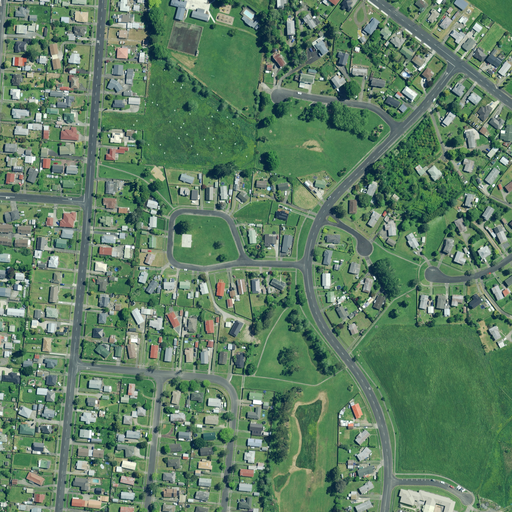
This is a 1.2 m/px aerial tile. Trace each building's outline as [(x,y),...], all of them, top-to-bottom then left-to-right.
[(126,0),(121,0),(121,2),(118,2),(118,8),(120,8),(120,10),(129,11),(129,6),(126,6),(126,0)] [(353,2),(350,0),(344,0),(341,4),(343,6),(342,8),(344,9),(346,7),(348,9),(347,10),(349,12),(352,8),(350,6),(353,2)] [(428,5),(421,0),(418,0),(415,4),(420,8),(418,10),(422,13),(428,5)] [(468,4),(462,0),(456,0),(454,3),(463,11),(468,4)] [(183,8),(177,6),(173,17),(180,19),(183,8)] [(27,7),(19,7),(19,11),(16,11),(15,16),(26,17),(26,13),(29,13),(29,10),(26,10),(27,7)] [(195,10),(191,9),(189,15),(206,20),(208,11),(196,7),(195,10)] [(430,12),(432,14),(428,20),(432,23),(439,14),(439,13),(432,8),(430,12)] [(88,12),(75,12),(75,20),(76,20),(76,21),(88,22),(88,12)] [(258,25),(242,12),(238,17),(253,30),(258,25)] [(316,26),(308,14),(303,18),(306,24),(307,23),(311,29),(316,26)] [(452,21),(446,16),(439,26),(445,30),(452,21)] [(468,20),(463,16),(459,21),(461,23),(462,22),(464,24),(468,20)] [(380,22),(374,18),(369,24),(368,24),(364,30),(371,35),(380,22)] [(482,28),(476,23),(473,28),(479,33),(482,28)] [(26,34),(27,26),(17,25),(17,33),(26,34)] [(87,27),(74,26),(74,31),(75,31),(75,35),(84,36),(85,30),(87,31),(87,27)] [(388,29),(384,26),(380,33),(384,36),(383,38),(386,40),(392,32),(388,30),(388,29)] [(459,34),(454,30),(450,34),(456,40),(455,41),(458,44),(467,33),(463,29),(459,34)] [(400,40),(396,36),(394,39),(393,38),(390,41),(399,48),(405,41),(401,38),(400,40)] [(465,41),(466,42),(462,47),(468,51),(475,42),(469,36),(467,39),(465,41)] [(325,45),(321,38),(317,41),(318,43),(314,46),(317,50),(319,49),(323,55),(328,51),(325,45)] [(27,42),(16,41),(15,52),(21,52),(21,51),(26,51),(27,42)] [(57,56),(58,56),(57,54),(58,54),(56,44),(49,45),(51,55),(52,55),(52,59),(54,70),(61,68),(60,63),(59,58),(58,58),(57,56)] [(405,57),(407,58),(402,64),(405,67),(411,59),(413,57),(411,55),(413,52),(409,49),(409,50),(404,46),(400,51),(406,56),(405,57)] [(484,51),(477,46),(473,51),(476,53),(474,56),(477,59),(477,58),(482,62),(487,56),(482,53),(484,51)] [(130,49),(118,48),(117,58),(127,58),(128,53),(130,53),(130,49)] [(349,54),(339,52),(337,57),(340,58),(339,64),(345,65),(349,54)] [(79,54),(70,53),(70,59),(68,59),(67,63),(80,64),(80,58),(79,57),(79,54)] [(281,56),(279,53),(273,57),(281,68),(287,63),(281,56)] [(502,62),(491,54),(486,60),(492,64),(497,68),(502,62)] [(428,62),(426,60),(419,55),(417,57),(415,56),(412,60),(421,67),(421,66),(423,68),(428,62)] [(27,58),(13,57),(13,65),(24,66),(24,65),(26,65),(27,58)] [(511,66),(506,62),(498,72),(504,77),(506,75),(504,74),(511,66)] [(123,66),(114,65),(114,68),(112,68),(112,75),(122,75),(123,66)] [(367,69),(353,68),(352,75),(358,76),(358,75),(366,76),(367,69)] [(431,71),(427,68),(422,75),(427,79),(426,80),(428,82),(433,75),(430,72),(431,71)] [(23,75),(14,74),(14,78),(12,78),(12,83),(13,83),(13,85),(20,85),(20,82),(22,82),(23,75)] [(314,76),(301,74),(300,81),(313,83),(314,76)] [(73,75),(69,75),(69,82),(71,82),(71,91),(73,91),(73,88),(79,88),(79,77),(73,77),(73,75)] [(339,79),(336,76),(331,79),(335,85),(333,86),(336,89),(346,82),(343,77),(339,79)] [(386,81),(373,78),(371,85),(376,86),(377,86),(384,88),(386,81)] [(118,82),(111,79),(107,88),(111,89),(114,87),(117,92),(122,89),(118,82)] [(465,87),(460,84),(456,88),(455,87),(452,91),(460,97),(463,93),(462,92),(465,87)] [(417,95),(406,86),(402,92),(413,100),(417,95)] [(20,90),(11,89),(10,95),(13,95),(12,99),(19,99),(20,90)] [(63,96),(64,96),(66,99),(65,99),(64,102),(58,102),(57,107),(67,108),(67,106),(71,107),(71,101),(74,101),(74,96),(67,96),(67,94),(63,93),(63,92),(51,91),(50,96),(63,97),(63,96)] [(473,92),(468,99),(465,102),(467,103),(469,100),(476,105),(481,98),(473,92)] [(400,102),(388,96),(386,102),(397,108),(400,102)] [(407,108),(403,104),(399,109),(403,113),(407,108)] [(492,111),(486,107),(483,110),(479,108),(475,113),(479,116),(477,119),(484,123),(492,111)] [(29,110),(12,109),(12,115),(13,115),(13,118),(20,118),(21,115),(29,116),(29,110)] [(75,113),(71,112),(71,113),(64,113),(64,120),(65,120),(65,122),(74,122),(74,117),(75,117),(75,113)] [(456,116),(450,112),(443,122),(448,126),(456,116)] [(499,122),(493,118),(489,123),(498,130),(504,121),(501,119),(499,122)] [(511,127),(511,125),(506,125),(506,131),(501,130),(500,139),(504,139),(503,140),(511,141),(511,137),(511,128),(511,127)] [(22,126),(16,126),(16,129),(15,129),(14,134),(28,135),(28,129),(22,129),(22,126)] [(77,127),(71,127),(71,130),(65,130),(65,131),(61,131),(61,139),(78,140),(79,134),(76,134),(77,127)] [(476,147),(473,130),(466,131),(467,138),(469,148),(476,147)] [(123,133),(113,133),(112,138),(111,138),(110,142),(121,143),(121,137),(123,138),(123,133)] [(16,144),(5,144),(5,152),(16,152),(16,144)] [(75,144),(66,145),(66,146),(60,146),(60,155),(75,154),(75,144)] [(129,147),(120,147),(119,150),(110,149),(109,154),(106,154),(106,159),(115,160),(115,153),(125,153),(125,151),(128,151),(129,147)] [(496,152),(492,149),(487,155),(491,158),(496,152)] [(23,156),(25,157),(25,162),(31,163),(31,164),(33,164),(33,162),(33,161),(35,161),(35,157),(26,156),(21,156),(21,157),(23,157),(23,156)] [(17,158),(7,157),(6,161),(8,161),(7,166),(11,166),(11,165),(16,166),(17,158)] [(509,161),(503,157),(500,161),(505,165),(509,161)] [(474,161),(465,159),(463,164),(466,164),(464,170),(471,172),(474,161)] [(64,166),(53,165),(52,172),(63,173),(64,166)] [(70,165),(70,166),(67,166),(66,173),(77,174),(78,166),(70,165)] [(422,169),(419,165),(415,168),(420,176),(426,172),(425,171),(428,169),(426,166),(422,169)] [(438,170),(434,165),(427,171),(431,176),(434,181),(442,174),(439,170),(438,170)] [(38,171),(30,168),(28,173),(30,174),(27,180),(34,183),(38,171)] [(500,172),(494,168),(485,180),(491,185),(497,177),(497,176),(500,172)] [(15,173),(7,173),(6,183),(14,184),(15,173)] [(194,178),(182,173),(180,180),(192,184),(194,178)] [(326,182),(316,180),(315,187),(324,189),(326,182)] [(378,184),(372,181),(366,194),(372,197),(378,184)] [(114,182),(106,182),(106,193),(115,194),(115,192),(117,192),(118,183),(114,183),(114,182)] [(289,189),(287,182),(278,184),(279,191),(289,189)] [(237,196),(242,200),(241,200),(243,202),(244,201),(245,202),(249,197),(242,191),(237,196)] [(475,195),(468,193),(465,204),(463,203),(463,205),(471,207),(475,195)] [(399,198),(394,194),(391,198),(396,202),(399,198)] [(116,199),(103,198),(103,205),(106,205),(106,208),(114,209),(115,204),(116,204),(116,199)] [(158,202),(148,200),(147,206),(157,209),(158,202)] [(494,210),(488,206),(482,216),(484,217),(484,218),(488,221),(494,210)] [(20,219),(18,210),(11,212),(11,213),(5,214),(6,223),(13,221),(13,220),(20,219)] [(72,212),(71,214),(64,213),(63,220),(60,220),(60,226),(73,227),(74,221),(75,221),(76,213),(72,212)] [(375,212),(373,215),(372,214),(370,217),(371,218),(367,224),(373,227),(380,216),(377,214),(375,212)] [(113,217),(102,216),(102,219),(100,219),(100,222),(104,223),(103,226),(112,226),(113,217)] [(467,230),(462,218),(454,221),(456,227),(457,226),(460,233),(467,230)] [(396,235),(394,221),(388,222),(388,225),(385,225),(385,230),(388,230),(389,236),(396,235)] [(12,232),(12,225),(0,224),(0,232),(9,233),(9,232),(12,232)] [(31,227),(18,226),(17,233),(21,233),(21,234),(30,234),(31,227)] [(507,241),(500,226),(494,229),(501,244),(507,241)] [(496,236),(490,228),(488,229),(494,238),(496,236)] [(252,230),(252,229),(248,229),(248,237),(249,236),(250,244),(256,243),(255,230),(252,230)] [(73,231),(62,230),(62,238),(72,239),(73,231)] [(419,245),(412,233),(406,236),(409,241),(407,241),(411,247),(412,246),(413,249),(419,245)] [(269,234),(265,234),(265,246),(270,247),(270,244),(276,244),(276,237),(269,236),(269,234)] [(293,236),(284,235),(282,252),(287,253),(288,247),(291,248),(293,236)] [(340,243),(340,236),(327,235),(327,242),(334,242),(334,243),(340,243)] [(8,238),(0,237),(0,245),(11,246),(12,239),(8,239),(8,238)] [(45,237),(38,237),(37,249),(44,250),(44,245),(47,245),(47,240),(45,240),(45,237)] [(396,242),(389,238),(386,242),(393,246),(396,242)] [(67,240),(57,239),(57,242),(55,242),(54,247),(66,248),(67,240)] [(454,240),(451,239),(446,239),(445,247),(443,251),(447,253),(446,255),(448,256),(453,244),(452,244),(454,240)] [(135,246),(125,245),(124,257),(129,258),(130,248),(134,249),(135,246)] [(491,254),(487,246),(483,248),(482,247),(477,250),(482,259),(491,254)] [(112,248),(100,247),(99,254),(112,255),(111,256),(116,257),(117,252),(111,251),(112,248)] [(332,251),(325,250),(324,256),(325,256),(323,264),(329,265),(332,251)] [(464,254),(458,251),(454,261),(464,265),(466,260),(462,258),(464,254)] [(10,254),(0,253),(0,261),(11,262),(11,259),(10,259),(10,254)] [(155,255),(149,253),(145,262),(151,265),(155,255)] [(58,261),(58,256),(53,256),(53,257),(51,256),(50,260),(49,260),(48,267),(57,268),(57,265),(58,265),(58,261)] [(103,263),(96,262),(95,270),(106,271),(107,264),(102,264),(103,263)] [(360,269),(359,269),(360,268),(358,268),(359,264),(351,263),(349,272),(356,274),(359,274),(360,269)] [(144,271),(144,272),(142,272),(140,276),(139,276),(139,278),(140,278),(139,281),(145,283),(148,274),(146,273),(147,272),(144,271)] [(61,273),(54,273),(54,280),(53,280),(52,282),(60,283),(61,273)] [(280,282),(273,278),(270,284),(282,290),(286,284),(281,281),(280,282)] [(356,287),(354,289),(356,290),(361,284),(364,285),(363,291),(370,293),(373,280),(366,278),(365,283),(362,283),(360,280),(358,282),(355,286),(356,287)] [(105,291),(106,279),(97,279),(97,284),(100,284),(99,291),(105,291)] [(158,282),(153,279),(149,286),(147,285),(144,290),(152,294),(158,282)] [(246,292),(244,280),(237,281),(239,294),(244,294),(243,292),(246,292)] [(208,293),(206,281),(199,283),(202,294),(208,293)] [(225,283),(218,282),(216,295),(224,296),(225,283)] [(504,298),(498,285),(491,288),(494,294),(494,293),(498,301),(504,298)] [(58,289),(59,290),(59,288),(58,287),(51,286),(49,302),(57,302),(58,289)] [(11,289),(0,287),(0,295),(10,297),(11,289)] [(511,292),(508,288),(502,292),(505,296),(511,292)] [(108,295),(100,294),(99,306),(107,307),(108,303),(110,303),(110,298),(108,298),(108,295)] [(428,296),(421,294),(420,300),(421,300),(419,308),(426,309),(428,296)] [(483,301),(477,294),(472,297),(474,299),(469,303),(474,309),(483,301)] [(346,298),(343,295),(340,299),(339,299),(337,301),(340,304),(346,298)] [(385,298),(379,295),(373,307),(379,309),(385,298)] [(444,296),(438,295),(437,308),(445,309),(444,316),(447,317),(447,315),(449,315),(450,306),(444,305),(444,296)] [(463,296),(452,295),(451,306),(457,306),(458,302),(462,303),(463,296)] [(364,308),(373,299),(370,297),(362,306),(364,308)] [(343,309),(342,306),(336,309),(341,318),(347,315),(345,312),(348,310),(346,307),(343,309)] [(25,308),(20,308),(20,309),(8,308),(7,315),(15,315),(15,317),(17,317),(17,316),(24,316),(25,308)] [(46,311),(46,314),(47,314),(46,317),(57,318),(57,317),(58,317),(58,314),(57,314),(58,310),(56,310),(56,309),(46,308),(46,311)] [(144,321),(137,308),(131,311),(138,324),(144,321)] [(180,325),(173,312),(167,315),(174,328),(180,325)] [(197,316),(194,316),(194,319),(189,319),(188,331),(195,332),(197,316)] [(163,318),(157,318),(157,320),(154,319),(154,321),(150,320),(149,326),(153,327),(156,328),(156,330),(161,330),(163,318)] [(232,325),(232,323),(230,323),(231,322),(226,322),(226,321),(222,321),(222,326),(225,326),(229,327),(232,328),(229,333),(236,337),(240,331),(245,323),(237,319),(233,326),(232,325)] [(207,333),(214,333),(214,326),(214,320),(205,321),(206,331),(207,331),(207,333)] [(56,324),(48,323),(47,324),(47,325),(46,325),(46,326),(47,326),(47,327),(47,328),(48,328),(48,332),(54,333),(54,331),(56,331),(56,324)] [(358,332),(354,323),(348,326),(352,335),(358,332)] [(489,329),(490,331),(489,331),(491,335),(492,334),(495,341),(502,337),(496,325),(489,329)] [(103,328),(94,328),(93,337),(102,338),(103,328)] [(52,339),(44,338),(43,351),(50,352),(52,339)] [(110,352),(100,344),(95,350),(100,354),(101,354),(106,358),(110,352)] [(136,357),(134,344),(127,345),(129,358),(136,357)] [(158,352),(159,352),(159,347),(158,347),(158,346),(151,345),(150,358),(157,358),(158,352)] [(201,364),(208,364),(208,360),(209,360),(209,355),(208,355),(208,349),(207,349),(207,347),(203,347),(203,349),(202,349),(202,352),(201,352),(201,364)] [(172,348),(165,348),(164,361),(171,362),(172,348)] [(189,349),(189,350),(187,350),(187,349),(185,349),(185,354),(186,354),(186,362),(193,362),(193,349),(189,349)] [(227,352),(220,351),(219,364),(226,364),(227,357),(229,358),(229,354),(227,353),(227,352)] [(240,352),(237,352),(237,355),(237,356),(236,365),(237,365),(237,367),(243,368),(244,353),(241,353),(241,355),(240,355),(240,352)] [(32,368),(33,359),(27,359),(27,361),(24,360),(23,367),(32,368)] [(57,360),(45,359),(44,363),(47,363),(47,367),(54,368),(54,365),(57,365),(57,360)] [(50,375),(50,377),(47,377),(46,384),(55,385),(56,376),(50,375)] [(102,380),(98,379),(98,381),(90,380),(89,388),(101,389),(102,380)] [(135,384),(128,383),(127,387),(129,387),(128,395),(130,395),(130,398),(134,398),(135,395),(137,395),(138,392),(134,391),(135,384)] [(48,389),(37,388),(37,394),(47,395),(46,401),(54,402),(55,392),(47,392),(48,389)] [(181,391),(177,390),(177,392),(173,391),(172,395),(173,395),(171,403),(178,405),(181,391)] [(202,403),(203,393),(200,392),(200,393),(199,393),(199,394),(192,393),(191,400),(198,400),(198,402),(202,403)] [(253,404),(261,405),(261,401),(262,401),(262,394),(249,393),(249,400),(253,400),(253,404)] [(129,403),(129,395),(124,395),(124,397),(121,397),(121,402),(129,403)] [(88,406),(95,406),(96,406),(96,404),(97,404),(97,400),(95,400),(95,398),(87,398),(87,403),(88,403),(88,406)] [(220,399),(209,398),(208,406),(221,407),(221,402),(220,402),(220,399)] [(363,415),(359,403),(351,406),(356,419),(361,417),(360,416),(363,415)] [(20,410),(18,414),(20,414),(29,419),(29,418),(32,419),(33,417),(30,416),(33,410),(24,406),(22,411),(20,410)] [(124,416),(123,424),(132,425),(132,417),(137,417),(138,416),(145,416),(146,408),(138,407),(137,411),(132,411),(132,416),(124,416)] [(254,419),(255,419),(260,419),(261,408),(256,407),(255,412),(248,411),(247,418),(254,419)] [(91,413),(83,412),(83,416),(81,416),(81,421),(86,421),(86,424),(90,424),(90,422),(95,422),(96,418),(91,417),(91,413)] [(185,421),(185,414),(183,414),(183,413),(178,413),(178,414),(171,414),(171,421),(185,421)] [(218,425),(218,417),(208,416),(208,417),(206,416),(205,424),(218,425)] [(251,435),(261,436),(262,431),(262,432),(263,424),(250,423),(249,430),(252,431),(251,435)] [(28,426),(28,425),(23,424),(23,425),(20,425),(20,434),(34,435),(35,429),(30,428),(30,427),(28,426)] [(44,433),(51,434),(51,432),(52,433),(53,427),(52,427),(52,425),(44,425),(40,425),(40,427),(37,427),(37,432),(40,432),(40,428),(42,428),(41,430),(43,430),(42,432),(44,433)] [(92,430),(80,429),(80,437),(91,438),(91,435),(94,436),(94,433),(91,433),(92,430)] [(370,435),(365,430),(364,431),(363,430),(356,437),(357,438),(355,440),(360,445),(370,435)] [(127,431),(126,437),(138,438),(138,440),(140,440),(141,432),(127,431)] [(262,440),(248,439),(248,446),(261,447),(262,440)] [(44,444),(33,443),(33,448),(34,448),(34,451),(33,451),(33,453),(37,454),(37,452),(43,452),(44,444)] [(181,443),(168,444),(169,452),(182,451),(181,443)] [(126,457),(132,457),(132,452),(134,452),(134,446),(129,446),(129,445),(117,444),(117,450),(121,450),(122,449),(125,450),(126,457)] [(213,454),(212,447),(200,448),(201,455),(213,454)] [(362,460),(363,460),(364,460),(364,459),(366,457),(368,455),(371,451),(367,447),(362,452),(356,455),(360,461),(362,460)] [(97,449),(97,450),(93,450),(89,450),(89,449),(78,448),(78,456),(88,457),(88,456),(93,456),(93,457),(103,458),(104,450),(100,450),(100,449),(97,449)] [(255,451),(249,451),(249,453),(245,452),(244,460),(248,460),(248,463),(254,463),(255,451)] [(179,458),(170,459),(170,461),(168,461),(168,466),(175,466),(175,468),(180,468),(179,458)] [(39,460),(38,467),(40,467),(40,468),(49,469),(50,461),(39,460)] [(87,462),(78,461),(77,463),(76,463),(76,466),(77,466),(77,469),(86,470),(87,467),(88,467),(89,464),(87,464),(87,462)] [(136,463),(123,461),(121,467),(135,470),(136,463)] [(211,461),(207,461),(206,462),(199,462),(198,468),(212,470),(212,466),(211,466),(211,461)] [(363,476),(364,478),(369,477),(368,474),(373,473),(371,466),(357,470),(359,478),(363,476)] [(30,480),(29,482),(33,484),(34,482),(42,486),(45,479),(29,472),(26,478),(30,480)] [(174,475),(174,473),(172,473),(172,474),(170,474),(170,475),(163,474),(163,480),(170,481),(170,482),(175,483),(175,475),(174,475)] [(133,485),(135,478),(126,477),(126,476),(122,475),(120,482),(133,485)] [(81,490),(88,491),(88,486),(89,486),(89,483),(88,483),(88,479),(75,478),(75,481),(74,481),(73,486),(81,487),(81,490)] [(201,486),(201,488),(204,489),(204,486),(210,487),(211,479),(199,478),(199,486),(201,486)] [(251,491),(252,485),(245,484),(245,482),(240,482),(240,484),(239,484),(239,490),(251,491)] [(365,492),(366,493),(367,492),(367,491),(374,488),(371,482),(368,484),(367,482),(365,484),(365,485),(359,489),(362,494),(365,492)] [(164,497),(177,497),(177,489),(174,489),(174,486),(171,486),(171,489),(166,489),(166,491),(164,491),(164,497)] [(453,511),(456,501),(453,501),(453,499),(450,498),(419,489),(418,492),(401,487),(398,496),(401,496),(400,502),(413,505),(414,500),(419,501),(418,503),(424,504),(422,511),(453,511)] [(207,501),(209,493),(199,491),(199,492),(197,491),(195,498),(207,501)] [(135,493),(121,492),(121,499),(134,500),(135,493)] [(34,502),(42,502),(43,500),(44,500),(45,495),(35,494),(34,502)] [(85,507),(85,501),(83,500),(83,499),(79,499),(79,498),(73,497),(72,499),(72,506),(82,507),(82,506),(85,507)] [(247,497),(247,499),(244,500),(247,502),(239,502),(239,508),(245,508),(245,509),(247,509),(247,508),(251,509),(252,497),(247,497)] [(85,501),(85,507),(88,507),(88,508),(101,509),(101,501),(89,500),(88,501),(85,501)] [(360,511),(372,507),(369,500),(355,507),(357,511),(360,511)]
